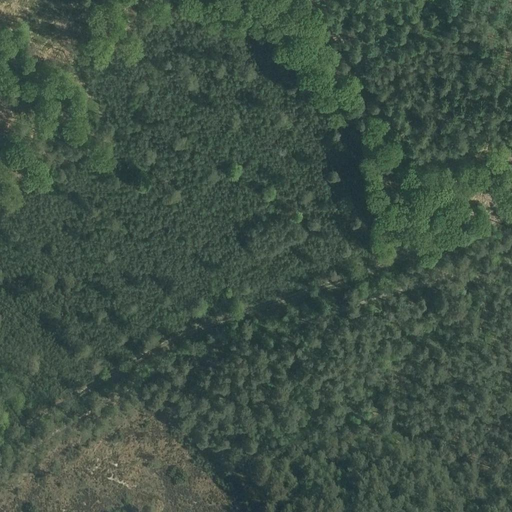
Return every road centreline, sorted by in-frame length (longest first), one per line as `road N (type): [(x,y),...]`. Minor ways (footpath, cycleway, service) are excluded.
road 1 (track): [(511,195),(404,259),(201,327),(0,443)]
road 2 (track): [(511,262),(182,356),(0,466)]
road 3 (track): [(465,225),(314,0)]
